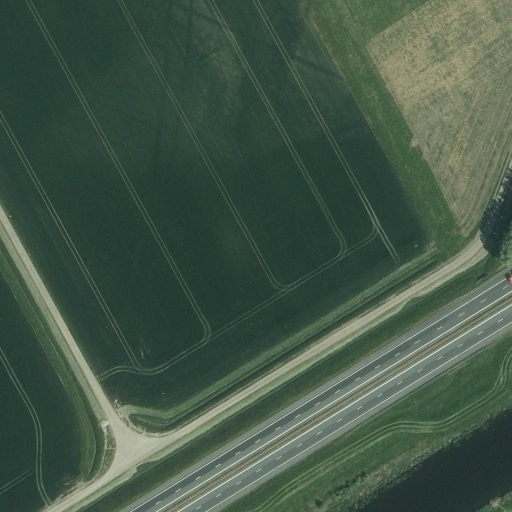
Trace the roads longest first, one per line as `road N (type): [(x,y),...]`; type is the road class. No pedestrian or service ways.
road 1 (unclassified): [(137,459),(472,252),(511,169)]
road 2 (motorway): [(511,285),(145,511)]
road 3 (motorway): [(190,511),(511,312)]
road 4 (unclassified): [(137,459),(0,208)]
